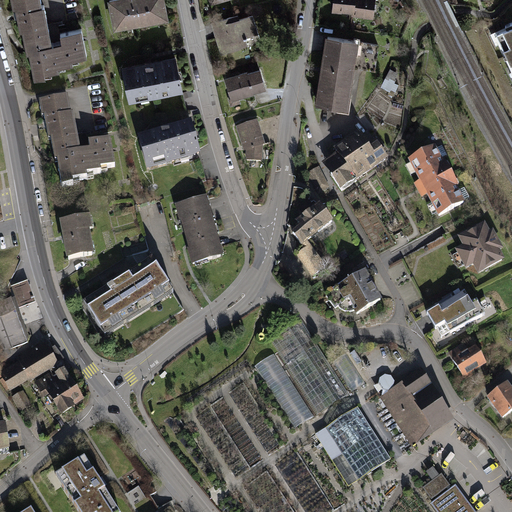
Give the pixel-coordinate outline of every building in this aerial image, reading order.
[(42,0),(12,0),(31,77),(87,64),(79,30),(51,37),(42,0)] [(164,0),(121,0),(110,2),(116,33),(169,23),(164,0)] [(374,0),(334,0),(333,14),(373,18),(374,0)] [(254,15),(215,23),(221,54),(245,50),(243,40),(258,37),(254,15)] [(511,25),(494,33),(511,71),(511,25)] [(358,46),(326,40),(315,106),(347,111),(358,46)] [(175,59),(121,70),(128,103),(182,91),(175,59)] [(261,70),(226,80),(233,104),(268,95),(261,70)] [(80,150),(68,101),(40,107),(60,189),(117,176),(109,143),(80,150)] [(258,124),(239,130),(248,162),(267,157),(258,124)] [(395,158),(374,126),(325,158),(345,190),(395,158)] [(190,128),(137,141),(145,175),(198,162),(190,128)] [(443,145),(409,161),(435,218),(469,203),(443,145)] [(206,202),(175,210),(190,268),(221,260),(206,202)] [(319,208),(289,230),(301,247),(331,225),(319,208)] [(89,223),(62,225),(63,263),(91,262),(89,223)] [(462,248),(452,253),(462,273),(472,268),(476,276),(502,263),(484,227),(458,240),(462,248)] [(312,251),(298,258),(308,278),(322,271),(312,251)] [(152,259),(90,298),(121,347),(183,308),(152,259)] [(366,274),(326,296),(333,310),(369,315),(384,306),(366,274)] [(12,299),(0,302),(0,348),(27,341),(18,310),(35,305),(29,284),(10,290),(12,299)] [(465,292),(424,315),(441,345),(498,313),(489,297),(472,306),(465,292)] [(257,362),(294,425),(366,382),(347,351),(320,367),(316,361),(317,360),(298,330),(297,330),(293,323),(268,338),(276,351),(257,362)] [(43,347),(0,374),(0,375),(13,396),(32,383),(57,422),(85,404),(61,366),(57,369),(43,347)] [(475,348),(453,362),(465,381),(487,367),(475,348)] [(421,370),(380,397),(408,439),(449,412),(421,370)] [(511,392),(508,387),(488,401),(502,421),(511,414),(511,392)] [(317,428),(347,483),(391,458),(361,404),(317,428)] [(5,426),(0,426),(0,450),(9,449),(5,426)] [(113,511),(83,458),(53,475),(73,511),(113,511)] [(427,474),(433,481),(436,479),(439,477),(433,469),(427,474)] [(432,500),(450,487),(441,475),(439,477),(433,481),(423,489),(432,500)] [(475,511),(455,486),(430,504),(436,511),(475,511)]
